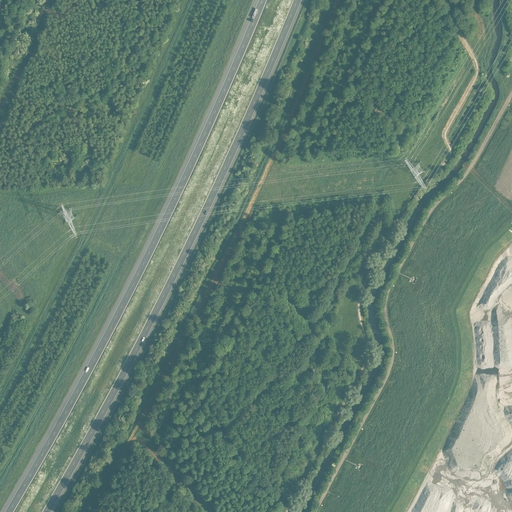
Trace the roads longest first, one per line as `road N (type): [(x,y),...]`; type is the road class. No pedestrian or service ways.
road 1 (motorway): [(262,0),(121,309),(8,511)]
road 2 (motorway): [(45,511),(173,275),(297,0)]
